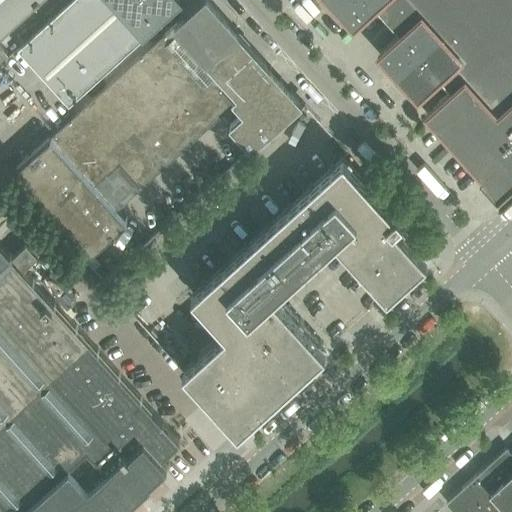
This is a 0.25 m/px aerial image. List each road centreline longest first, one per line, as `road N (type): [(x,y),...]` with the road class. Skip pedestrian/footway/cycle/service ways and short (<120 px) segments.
road 1 (tertiary): [(481,252),(205,511)]
road 2 (unclassified): [(481,252),(250,0)]
road 3 (tertiary): [(378,511),(511,387)]
